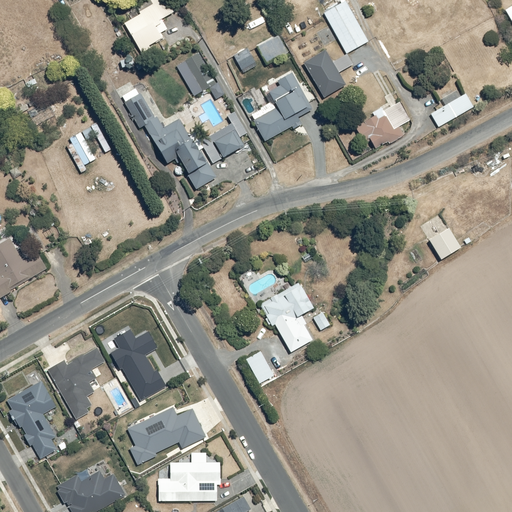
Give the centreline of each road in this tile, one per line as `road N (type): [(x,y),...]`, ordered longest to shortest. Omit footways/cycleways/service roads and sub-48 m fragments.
road 1 (tertiary): [(152,263),(257,211),(402,174),(511,118)]
road 2 (residential): [(295,511),(152,263)]
road 3 (tertiary): [(0,354),(152,263)]
